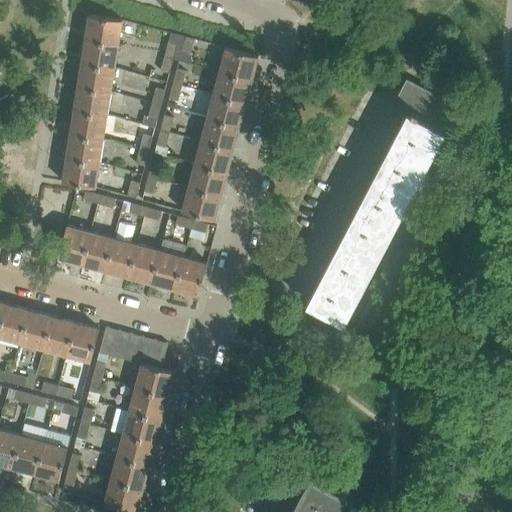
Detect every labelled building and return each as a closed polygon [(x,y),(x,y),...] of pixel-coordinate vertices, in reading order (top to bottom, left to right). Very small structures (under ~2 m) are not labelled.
[(122,19),(89,14),(85,37),(119,43),(122,19)] [(185,35),(181,51),(190,53),(194,38),(185,35)] [(85,37),(81,61),(115,67),(119,43),(85,37)] [(166,39),(162,54),(171,57),(175,42),(166,39)] [(219,70),(252,78),(258,55),(226,46),(219,70)] [(171,57),(162,54),(158,70),(167,72),(171,57)] [(115,67),(81,61),(77,85),(111,91),(115,67)] [(177,67),(173,82),(182,85),(186,69),(177,67)] [(246,102),(252,78),(219,70),(213,93),(246,102)] [(393,104),(407,111),(409,113),(410,112),(436,125),(447,103),(439,99),(441,95),(407,77),(393,104)] [(182,85),(173,82),(169,97),(178,100),(182,85)] [(77,85),(74,109),(107,114),(111,91),(77,85)] [(154,86),(150,101),(159,103),(163,88),(154,86)] [(207,116),(240,125),(246,102),(213,93),(207,116)] [(159,103),(150,101),(146,116),(155,119),(159,103)] [(107,114),(74,109),(70,133),(103,138),(107,114)] [(375,175),(412,194),(445,130),(436,125),(410,112),(409,113),(407,111),(407,112),(394,137),(388,149),(375,175)] [(164,114),(160,129),(169,131),(173,116),(164,114)] [(155,127),(157,119),(155,119),(146,116),(144,116),(141,124),(155,127)] [(233,148),(240,125),(207,116),(201,140),(233,148)] [(169,131),(160,129),(156,144),(165,147),(169,131)] [(141,132),(137,147),(146,150),(150,135),(141,132)] [(70,133),(66,157),(99,162),(103,138),(70,133)] [(194,163),(227,172),(233,148),(201,140),(194,163)] [(146,150),(137,147),(133,163),(142,165),(146,150)] [(99,162),(66,157),(62,181),(96,186),(99,162)] [(152,161),(148,176),(157,178),(161,163),(152,161)] [(188,186),(221,195),(227,172),(194,163),(188,186)] [(341,239),(378,258),(412,194),(375,175),(361,201),(360,201),(354,213),(355,213),(341,239)] [(157,178),(148,176),(144,191),(153,193),(157,178)] [(134,196),(138,181),(129,179),(125,194),(134,196)] [(215,219),(221,195),(188,186),(182,210),(215,219)] [(83,198),(98,202),(100,194),(95,192),(85,191),(83,198)] [(115,198),(100,194),(98,202),(113,206),(115,198)] [(129,211),(144,215),(147,206),(131,202),(129,211)] [(147,206),(144,215),(160,219),(162,210),(147,206)] [(175,224),(191,228),(193,219),(178,215),(175,224)] [(208,223),(193,219),(191,228),(205,232),(208,223)] [(62,241),(58,257),(81,263),(90,230),(67,224),(62,241)] [(81,263),(105,269),(113,237),(90,230),(81,263)] [(128,275),(137,243),(130,241),(113,237),(105,269),(128,275)] [(321,277),(308,302),(308,301),(307,303),(344,323),(378,258),(341,239),(327,265),(327,264),(321,276),(321,277)] [(152,282),(160,249),(137,243),(128,275),(152,282)] [(152,282),(175,288),(184,255),(160,249),(152,282)] [(198,294),(207,262),(184,255),(175,288),(198,294)] [(0,325),(0,335),(21,341),(29,309),(6,303),(0,325)] [(21,341),(44,348),(52,315),(29,309),(21,341)] [(76,321),(52,315),(44,348),(67,354),(76,321)] [(67,354),(91,360),(99,328),(76,321),(67,354)] [(106,326),(99,351),(108,354),(113,355),(120,329),(106,326)] [(120,329),(113,355),(125,358),(131,332),(120,329)] [(131,332),(125,358),(136,361),(143,335),(131,332)] [(143,335),(136,361),(141,362),(148,364),(155,339),(143,335)] [(155,339),(148,364),(161,367),(168,342),(155,339)] [(99,352),(97,360),(106,362),(108,354),(99,351),(99,352)] [(97,360),(93,374),(102,377),(106,362),(97,360)] [(161,367),(148,364),(141,362),(141,363),(135,386),(168,394),(174,370),(161,367)] [(0,369),(0,378),(10,381),(12,373),(0,369)] [(12,373),(10,381),(25,385),(27,377),(12,373)] [(93,374),(89,389),(98,392),(102,377),(93,374)] [(44,381),(42,390),(56,394),(59,385),(44,381)] [(59,385),(56,394),(71,398),(73,389),(59,385)] [(162,417),(168,394),(135,386),(129,409),(162,417)] [(17,389),(14,399),(29,403),(32,393),(17,389)] [(46,397),(32,393),(29,403),(43,407),(46,397)] [(55,400),(52,409),(51,415),(60,418),(61,412),(64,402),(55,400)] [(79,406),(64,402),(61,412),(76,415),(79,406)] [(85,406),(81,421),(90,423),(94,409),(85,406)] [(129,409),(123,432),(155,441),(162,417),(129,409)] [(81,421),(77,436),(86,438),(90,423),(81,421)] [(21,433),(12,466),(35,472),(47,428),(24,422),(21,433)] [(0,462),(12,466),(21,433),(0,427),(0,462)] [(47,428),(35,472),(59,478),(71,434),(47,427),(47,428)] [(123,432),(117,455),(149,464),(155,441),(123,432)] [(72,452),(68,467),(77,470),(81,455),(72,452)] [(117,455),(110,478),(143,487),(149,464),(117,455)] [(68,467),(64,482),(73,485),(77,470),(68,467)] [(338,511),(348,494),(311,474),(310,476),(297,501),(290,511),(338,511)] [(137,511),(143,487),(110,478),(104,502),(137,511)]
